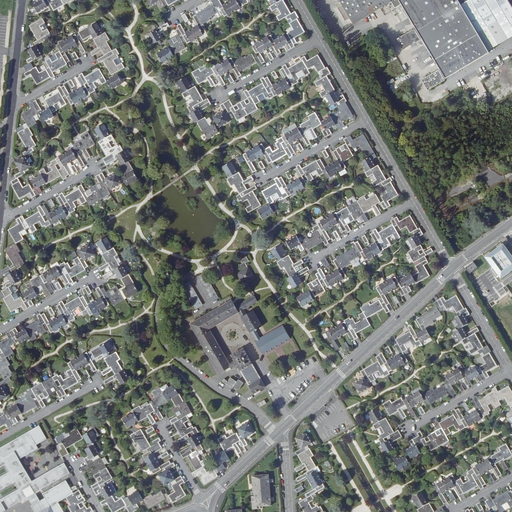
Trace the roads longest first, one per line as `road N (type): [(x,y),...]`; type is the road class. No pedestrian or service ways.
road 1 (residential): [(278,430),(452,267)]
road 2 (residential): [(188,276),(162,290),(159,335),(276,433)]
